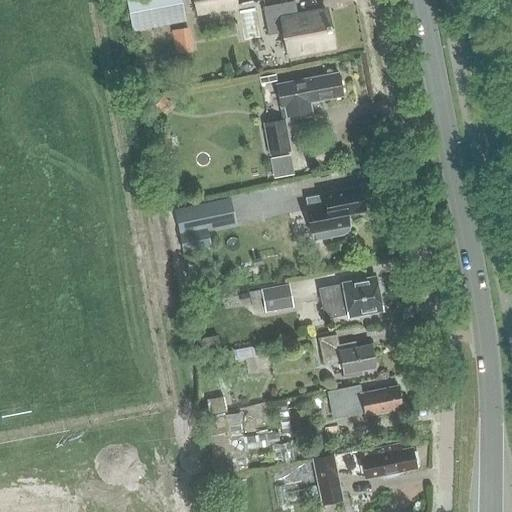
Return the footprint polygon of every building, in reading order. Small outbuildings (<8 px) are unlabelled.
[(65,18),(35,24),(40,48),(83,39),(78,17),(90,14),(87,0),(63,5),(65,18)] [(129,0),(135,28),(182,19),(177,0),(129,0)] [(194,0),(197,13),(235,6),(233,0),(194,0)] [(307,50),(332,45),(326,12),(297,17),(294,1),(263,7),(268,35),(283,32),(288,53),(291,53),(295,56),(304,55),(307,50)] [(188,28),(171,31),(173,46),(191,43),(188,28)] [(83,39),(40,48),(44,71),(75,65),(77,77),(102,72),(99,59),(87,61),(83,39)] [(317,103),(318,100),(342,96),(338,73),(303,80),(276,85),(280,107),(284,106),(286,117),(310,112),(309,102),(312,104),(317,103)] [(276,75),(259,79),(260,84),(277,81),(276,75)] [(83,108),(53,114),(58,137),(101,128),(96,106),(108,104),(105,90),(81,95),(83,108)] [(172,105),(163,96),(154,106),(163,114),(172,105)] [(284,120),(264,124),(270,155),(290,152),(284,120)] [(101,128),(58,137),(62,161),(93,155),(95,167),(120,162),(117,148),(105,151),(101,128)] [(100,198),(70,204),(74,227),(118,219),(113,196),(125,194),(122,180),(98,185),(100,198)] [(309,210),(306,210),(310,232),(313,231),(315,240),(329,237),(342,235),(345,232),(347,230),(348,226),(346,212),(364,209),(360,189),(342,192),(342,190),(324,193),(324,195),(306,198),(309,210)] [(208,203),(173,210),(178,235),(206,230),(213,228),(208,203)] [(118,219),(74,227),(79,251),(110,245),(112,257),(137,252),(134,239),(122,241),(118,219)] [(7,223),(0,224),(0,246),(11,244),(7,223)] [(182,253),(210,247),(206,230),(178,235),(182,253)] [(11,244),(0,246),(0,268),(15,266),(11,244)] [(15,266),(0,268),(0,290),(19,287),(15,266)] [(116,288),(85,294),(90,317),(134,308),(129,286),(141,284),(138,270),(113,275),(116,288)] [(376,280),(375,278),(320,288),(325,316),(347,312),(348,316),(382,310),(378,292),(381,291),(379,280),(376,280)] [(288,283),(261,288),(261,290),(263,299),(264,308),(292,303),(288,283)] [(19,287),(0,290),(0,312),(23,308),(19,287)] [(263,299),(261,290),(248,292),(250,301),(263,299)] [(250,304),(250,301),(248,292),(239,294),(241,305),(250,304)] [(23,308),(0,312),(0,334),(27,329),(23,308)] [(134,308),(90,317),(95,341),(125,335),(128,347),(153,342),(150,328),(138,331),(134,308)] [(27,329),(0,334),(0,357),(31,352),(27,329)] [(337,344),(336,334),(317,338),(322,363),(340,360),(343,377),(361,374),(360,370),(375,367),(370,344),(355,346),(354,341),(337,344)] [(270,355),(268,345),(252,348),(254,358),(270,355)] [(134,380),(104,386),(109,410),(152,401),(148,379),(159,376),(157,362),(132,367),(134,380)] [(400,394),(398,392),(397,388),(382,390),(382,389),(361,392),(359,384),(330,390),(334,413),(362,408),(364,416),(383,413),(385,410),(401,408),(400,403),(401,400),(400,394)] [(32,402),(10,406),(19,447),(40,442),(35,419),(49,416),(44,392),(30,394),(32,402)] [(223,397),(207,400),(209,415),(226,411),(223,397)] [(152,401),(109,410),(114,433),(144,427),(147,440),(171,434),(168,421),(157,423),(152,401)] [(10,406),(0,408),(0,450),(19,447),(10,406)] [(287,409),(279,411),(284,436),(292,434),(287,409)] [(224,413),(209,417),(215,477),(248,471),(240,421),(240,414),(227,415),(225,416),(224,413)] [(246,445),(278,441),(277,433),(245,437),(246,445)] [(401,449),(400,441),(358,449),(364,480),(382,476),(383,480),(402,476),(401,473),(417,470),(413,447),(401,449)] [(343,501),(333,455),(311,459),(321,506),(343,501)] [(176,511),(170,481),(147,485),(152,511),(176,511)] [(152,511),(147,485),(125,490),(129,511),(152,511)] [(129,511),(125,490),(103,494),(106,511),(129,511)] [(106,511),(103,494),(81,499),(83,511),(106,511)] [(83,511),(81,499),(58,503),(60,511),(83,511)] [(60,511),(58,503),(36,508),(36,511),(60,511)]
